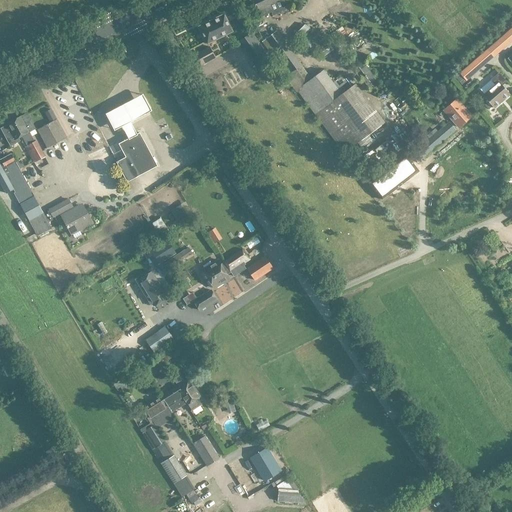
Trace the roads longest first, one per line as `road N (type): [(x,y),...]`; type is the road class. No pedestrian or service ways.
road 1 (unclassified): [(455,511),(142,39),(121,25)]
road 2 (unclassified): [(119,511),(0,316)]
road 3 (secondary): [(0,89),(121,25)]
